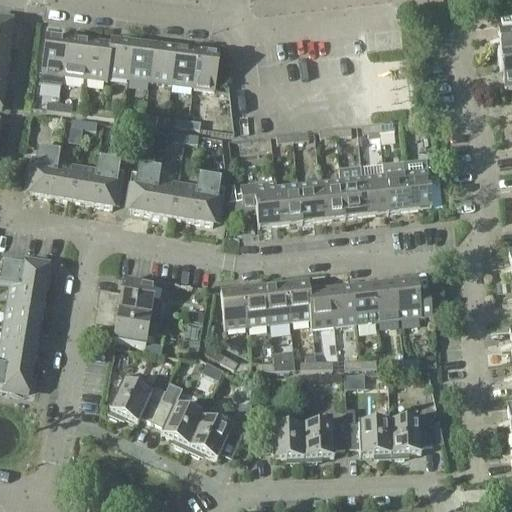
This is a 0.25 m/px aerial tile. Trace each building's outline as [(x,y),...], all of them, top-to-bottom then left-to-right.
[(8,28),(8,23),(0,22),(0,111),(2,112),(13,29),(8,28)] [(501,60),(511,58),(511,25),(497,27),(501,60)] [(61,90),(63,80),(67,44),(45,41),(39,87),(61,90)] [(84,83),(89,47),(67,44),(63,80),(84,83)] [(128,84),(133,48),(110,45),(109,49),(110,50),(106,81),(108,81),(128,84)] [(107,86),(108,81),(106,81),(110,50),(109,49),(89,47),(84,83),(107,86)] [(149,86),(154,50),(133,48),(128,84),(149,86)] [(171,89),(175,53),(154,50),(149,86),(171,89)] [(192,92),(197,56),(175,53),(171,89),(192,92)] [(215,95),(219,59),(197,56),(192,92),(215,95)] [(504,93),(511,92),(511,58),(501,60),(504,93)] [(59,116),(60,108),(47,106),(46,114),(59,116)] [(71,117),(72,110),(60,108),(59,116),(71,117)] [(101,121),(102,114),(90,112),(89,120),(101,121)] [(114,123),(115,115),(102,114),(101,121),(114,123)] [(144,127),(145,119),(133,118),(132,125),(144,127)] [(157,129),(158,121),(145,119),(144,127),(157,129)] [(83,133),(84,125),(72,123),(69,141),(79,143),(80,133),(83,133)] [(187,133),(188,125),(175,123),(174,131),(187,133)] [(406,134),(422,132),(422,124),(406,126),(406,134)] [(96,135),(97,127),(84,125),(83,133),(96,135)] [(200,134),(201,126),(188,125),(187,133),(200,134)] [(379,137),(394,135),(394,127),(378,129),(379,137)] [(379,137),(378,129),(362,131),(363,139),(367,138),(368,141),(379,140),(379,137)] [(336,142),(351,140),(351,132),(335,134),(336,142)] [(320,143),(336,142),(335,134),(319,135),(320,143)] [(184,147),(185,139),(173,137),(172,145),(184,147)] [(293,146),(309,145),(308,137),(292,138),(293,146)] [(277,148),(293,146),(292,138),(276,140),(277,148)] [(197,148),(198,140),(185,139),(184,147),(197,148)] [(229,154),(261,150),(260,142),(228,146),(229,154)] [(41,201),(48,153),(37,152),(36,161),(31,160),(25,193),(24,198),(41,201)] [(56,203),(62,168),(58,167),(60,155),(48,153),(41,201),(56,203)] [(101,211),(109,164),(98,162),(96,174),(92,173),(86,208),(101,211)] [(118,209),(124,176),(119,175),(120,166),(109,164),(101,211),(112,213),(113,208),(118,209)] [(409,215),(431,213),(426,164),(403,166),(409,215)] [(387,218),(409,215),(403,166),(382,169),(383,180),(387,218)] [(71,206),(77,170),(62,168),(56,203),(71,206)] [(141,218),(149,170),(138,169),(136,178),(131,177),(126,210),(131,211),(130,216),(141,218)] [(86,208),(92,173),(77,170),(71,206),(86,208)] [(156,220),(162,185),(158,184),(160,172),(149,170),(141,218),(156,220)] [(366,220),(361,183),(360,171),(339,173),(340,185),(344,222),(366,220)] [(202,228),(209,180),(198,178),(196,190),(192,190),(186,225),(202,228)] [(218,226),(224,193),(219,192),(221,182),(209,180),(202,228),(213,230),(213,225),(218,226)] [(366,220),(387,218),(383,180),(361,183),(366,220)] [(171,223),(177,187),(162,185),(156,220),(171,223)] [(322,225),(344,222),(340,185),(318,187),(322,225)] [(228,205),(226,221),(243,218),(243,219),(256,218),(257,232),(279,230),(275,192),(274,186),(240,190),(241,204),(228,205)] [(186,225),(192,190),(177,187),(171,223),(186,225)] [(301,227),(322,225),(318,187),(297,190),(301,227)] [(279,230),(301,227),(297,190),(275,192),(279,230)] [(45,268),(12,262),(11,267),(2,266),(0,275),(0,278),(47,286),(49,274),(44,273),(45,268)] [(44,302),(47,286),(0,278),(0,288),(10,290),(9,296),(44,302)] [(153,303),(155,290),(123,285),(120,302),(98,298),(96,312),(155,321),(158,304),(153,303)] [(418,297),(417,285),(395,287),(399,325),(432,321),(429,296),(418,297)] [(290,327),(310,324),(311,324),(308,296),(309,296),(308,286),(286,289),(290,327)] [(377,327),(399,325),(395,287),(373,289),(377,327)] [(268,329),(290,327),(286,289),(264,292),(268,329)] [(355,329),(377,327),(373,289),(352,292),(355,329)] [(247,332),(268,329),(264,292),(243,294),(247,332)] [(334,331),(355,329),(352,292),(330,294),(334,331)] [(224,335),(247,332),(243,294),(220,297),(224,335)] [(311,334),(334,331),(330,294),(309,296),(308,296),(311,324),(310,324),(311,334)] [(41,319),(44,302),(9,296),(6,313),(41,319)] [(152,339),(155,321),(96,312),(94,325),(116,328),(113,346),(145,351),(147,338),(152,339)] [(39,335),(41,319),(6,313),(3,329),(39,335)] [(202,327),(204,317),(193,315),(192,326),(202,327)] [(36,352),(39,335),(3,329),(0,346),(36,352)] [(0,362),(33,368),(36,352),(0,346),(0,348),(0,362)] [(205,351),(204,359),(220,367),(224,361),(206,351),(205,351)] [(316,375),(316,367),(315,367),(314,360),(305,361),(306,367),(300,367),(300,375),(316,375)] [(237,368),(224,361),(220,367),(237,377),(251,377),(251,367),(238,367),(237,368)] [(0,379),(30,384),(33,368),(0,362),(0,379)] [(404,372),(420,371),(419,363),(403,364),(404,372)] [(388,372),(404,372),(403,364),(387,364),(388,372)] [(344,374),(360,373),(360,365),(344,366),(344,374)] [(360,373),(376,373),(376,365),(360,365),(360,373)] [(316,375),(332,374),(332,366),(316,367),(316,375)] [(273,376),(289,375),(289,367),(273,368),(273,376)] [(257,376),(273,376),(273,368),(257,368),(257,376)] [(152,428),(166,396),(126,378),(107,419),(121,426),(123,421),(138,428),(140,423),(152,428)] [(28,397),(30,384),(0,379),(0,396),(23,401),(23,396),(28,397)] [(186,414),(176,409),(182,395),(169,389),(166,396),(152,428),(163,433),(160,439),(177,446),(175,450),(187,456),(204,417),(188,410),(186,414)] [(345,414),(346,428),(347,455),(359,454),(360,460),(377,459),(378,464),(391,464),(389,421),(371,422),(371,427),(358,427),(358,428),(354,428),(354,413),(345,414)] [(250,431),(251,416),(239,415),(238,431),(250,431)] [(231,464),(242,440),(230,435),(231,435),(219,429),(221,425),(204,417),(187,456),(199,461),(201,457),(217,464),(219,459),(231,464)] [(434,451),(433,419),(419,419),(419,425),(407,425),(407,421),(389,421),(391,464),(404,463),(404,458),(422,458),(421,452),(434,451)] [(320,429),(320,424),(302,425),(303,467),(317,467),(316,462),(334,461),(334,455),(347,455),(346,428),(333,429),(333,428),(320,429)] [(303,467),(302,425),(284,426),(284,431),(271,431),(258,432),(259,458),(272,458),(272,464),(290,463),(290,468),(303,467)]
